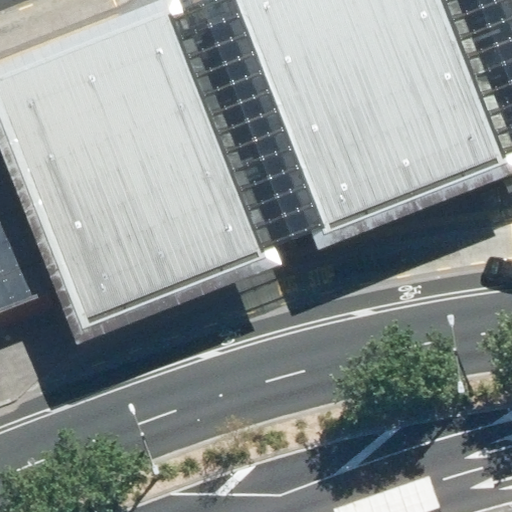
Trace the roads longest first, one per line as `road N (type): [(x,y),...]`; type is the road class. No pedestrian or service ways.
road 1 (primary): [(0,485),(325,363),(511,329)]
road 2 (primary): [(511,463),(348,511)]
